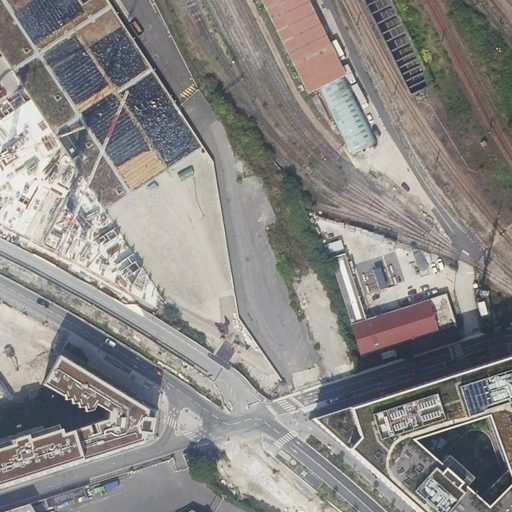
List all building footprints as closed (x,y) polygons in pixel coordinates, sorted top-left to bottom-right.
[(0,0),(0,51),(170,312),(207,343),(260,391),(266,394),(283,385),(238,318),(214,162),(110,0),(0,0)] [(261,0),(292,61),(329,42),(308,0),(261,0)] [(345,75),(329,42),(292,61),(308,93),(319,88),(344,76),(345,75)] [(377,143),(344,76),(319,88),(351,156),(377,143)] [(324,245),(326,252),(342,247),(340,240),(324,245)] [(345,254),(331,258),(361,355),(456,325),(446,295),(366,321),(345,254)] [(432,335),(436,348),(461,340),(457,327),(432,335)] [(147,408),(59,355),(43,385),(61,396),(62,395),(64,401),(69,400),(71,404),(76,403),(77,407),(82,406),(84,411),(92,409),(95,403),(109,411),(108,418),(93,423),(96,432),(92,433),(88,424),(75,429),(61,429),(60,424),(0,442),(0,487),(1,487),(27,479),(142,443),(143,432),(151,434),(153,417),(146,416),(147,408)] [(502,363),(310,419),(413,511),(511,511),(511,364),(502,363)] [(86,487),(86,485),(43,498),(46,510),(50,508),(50,507),(84,496),(82,488),(86,487)] [(32,511),(28,503),(0,511),(32,511)]
